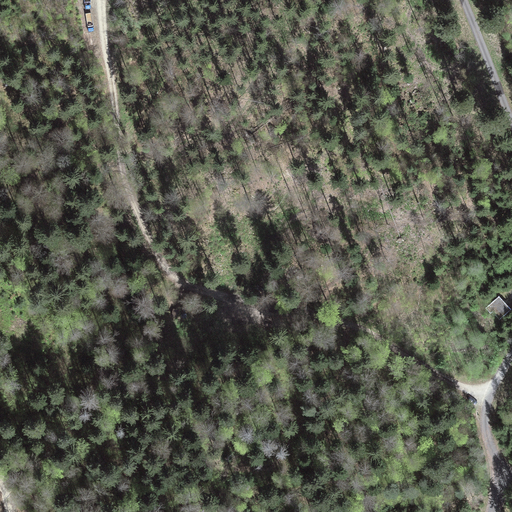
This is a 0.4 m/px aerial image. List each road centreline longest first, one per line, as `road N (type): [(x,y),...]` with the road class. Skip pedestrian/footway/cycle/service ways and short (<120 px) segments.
road 1 (track): [(489,394),(454,383),(354,324),(188,283),(164,266),(121,172),(100,0)]
road 2 (unclassified): [(511,354),(484,413),(492,451),(511,475)]
road 3 (unclassified): [(464,0),(511,123)]
